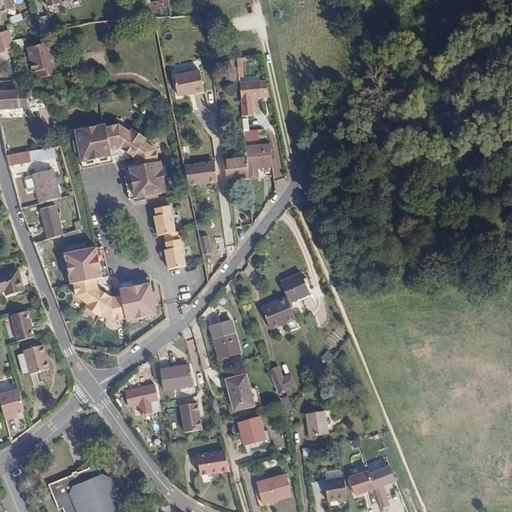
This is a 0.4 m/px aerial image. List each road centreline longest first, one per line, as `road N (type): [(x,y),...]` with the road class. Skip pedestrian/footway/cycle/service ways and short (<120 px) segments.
road 1 (residential): [(93,388),(192,314),(297,183)]
road 2 (track): [(297,183),(332,127),(397,59),(496,0)]
road 3 (tertiary): [(93,388),(68,351),(0,155)]
road 4 (track): [(297,183),(257,0)]
road 5 (tertiary): [(198,511),(169,491),(93,388)]
